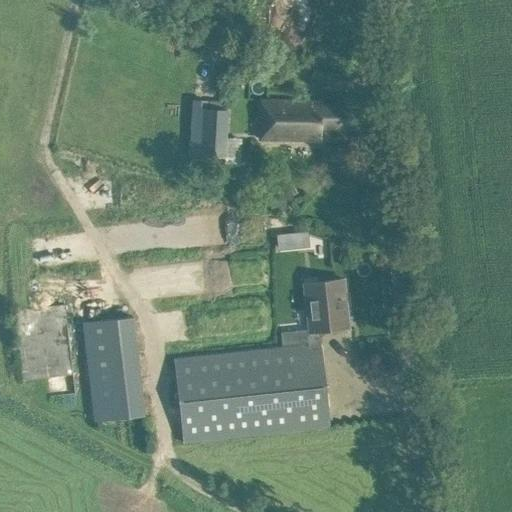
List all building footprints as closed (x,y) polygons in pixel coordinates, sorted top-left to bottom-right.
[(261,139),(321,140),(321,129),(358,128),(358,106),(321,107),(321,103),(260,104),(261,139)] [(200,111),(200,147),(226,148),(227,105),(214,104),(214,111),(200,111)] [(293,247),(292,231),(276,233),(278,249),(293,247)] [(320,343),(319,331),(348,328),(343,279),(304,283),(309,331),(305,331),(306,344),(320,343)] [(75,320),(82,375),(87,420),(138,414),(126,314),(75,320)] [(182,442),(329,426),(320,343),(306,344),(173,359),(182,442)]
